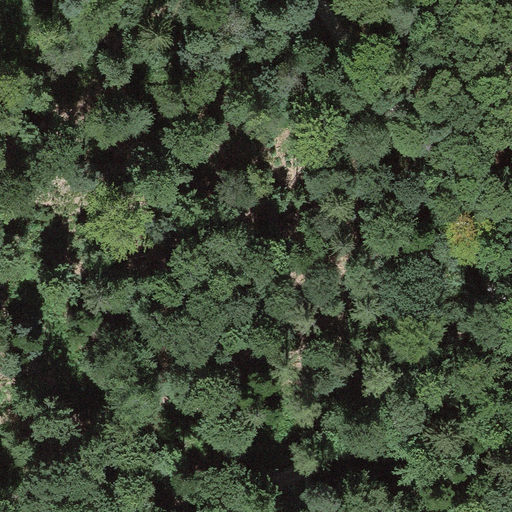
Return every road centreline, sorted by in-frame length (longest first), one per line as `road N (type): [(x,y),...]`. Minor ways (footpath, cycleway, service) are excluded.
road 1 (track): [(511,323),(304,0)]
road 2 (track): [(211,511),(511,349)]
